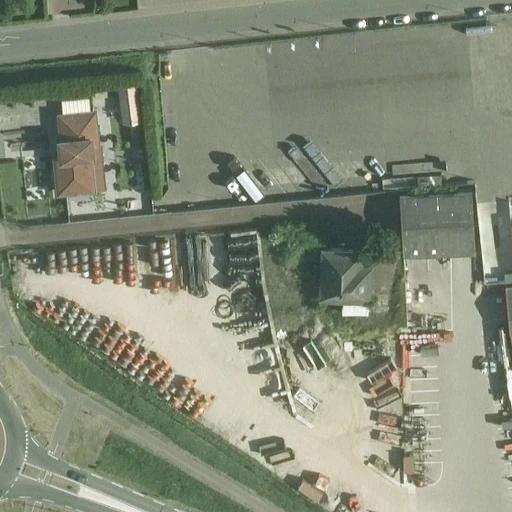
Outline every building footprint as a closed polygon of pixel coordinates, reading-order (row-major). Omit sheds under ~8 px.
[(142,122),(137,86),(118,88),(122,124),(142,122)] [(61,155),(54,155),(58,192),(93,189),(90,155),(93,155),(91,138),(97,137),(94,111),(59,114),(61,138),(59,138),(61,155)] [(402,253),(474,249),(471,189),(399,193),(402,253)] [(360,252),(324,251),(322,295),(342,296),(341,314),(368,315),(370,267),(360,267),(360,252)] [(511,284),(502,286),(511,343),(511,284)] [(321,494),(340,479),(329,466),(310,480),(321,494)]
